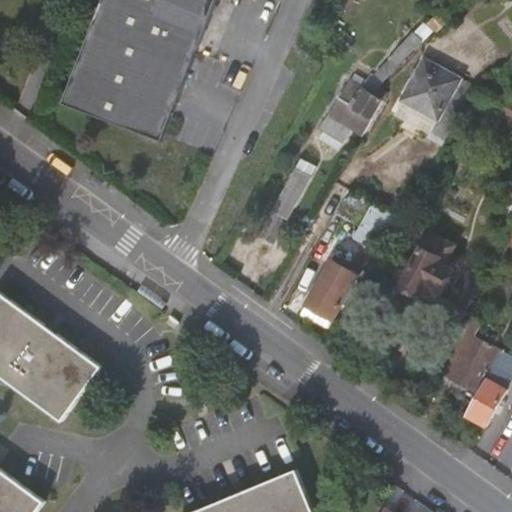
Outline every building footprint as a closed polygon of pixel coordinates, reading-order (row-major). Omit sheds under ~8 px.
[(217,0),(103,0),(67,89),(166,129),(217,0)] [(409,49),(392,64),(400,73),(416,58),(409,49)] [(449,140),(480,86),(431,58),(410,94),(446,117),(439,129),(437,133),(449,140)] [(395,92),(386,88),(377,84),(371,90),(355,83),(343,108),(379,123),(395,92)] [(399,94),(395,92),(379,123),(374,133),(373,136),(379,139),(398,102),(396,100),(399,94)] [(511,102),(479,93),(473,113),(511,123),(511,102)] [(446,117),(410,94),(402,107),(439,129),(446,117)] [(379,123),(343,108),(332,131),(353,143),(362,126),(374,133),(379,123)] [(317,173),(302,164),(264,227),(281,238),(317,173)] [(345,207),(365,219),(379,194),(358,183),(345,207)] [(385,245),(404,209),(379,194),(365,219),(359,230),(385,245)] [(320,227),(328,213),(322,209),(314,223),(320,227)] [(462,233),(439,219),(407,276),(442,296),(462,257),(453,251),(462,233)] [(364,267),(334,249),(307,295),(337,312),(364,267)] [(102,368),(0,294),(0,378),(60,424),(102,368)] [(490,371),(506,340),(470,321),(447,365),(483,384),(490,371)] [(483,384),(470,408),(491,419),(509,381),(490,371),(483,384)] [(36,511),(44,502),(0,469),(0,511),(36,511)] [(312,511),(295,470),(250,489),(239,494),(196,511),(312,511)]
